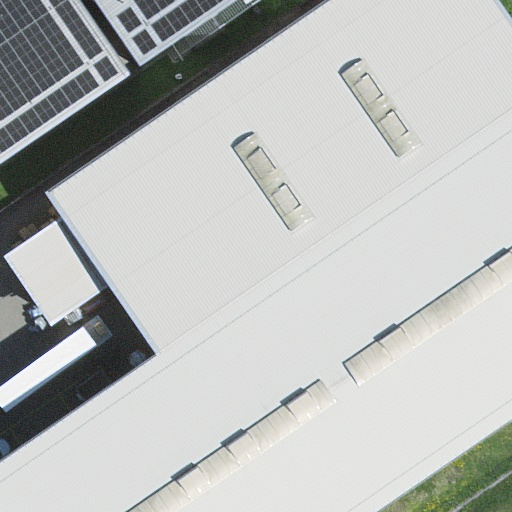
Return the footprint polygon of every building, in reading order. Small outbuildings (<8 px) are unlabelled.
[(78,0),(0,0),(0,169),(133,77),(78,0)] [(511,115),(511,29),(492,0),(333,0),(39,198),(57,224),(105,295),(148,359),(511,115)] [(85,0),(137,77),(251,0),(85,0)] [(511,115),(148,359),(0,461),(0,511),(370,511),(511,416),(511,115)] [(105,295),(57,224),(3,262),(53,332),(105,295)]
